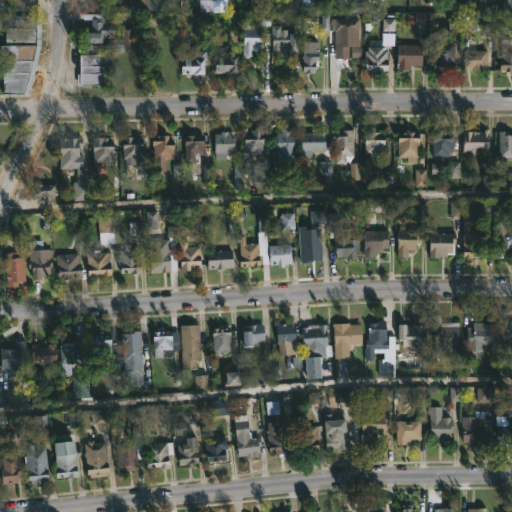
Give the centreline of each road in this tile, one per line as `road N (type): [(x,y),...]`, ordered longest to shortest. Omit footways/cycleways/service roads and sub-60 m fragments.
road 1 (residential): [(511,287),(0,312)]
road 2 (residential): [(511,101),(0,108)]
road 3 (residential): [(511,471),(368,474),(66,511)]
road 4 (residential): [(61,0),(51,84),(0,216)]
